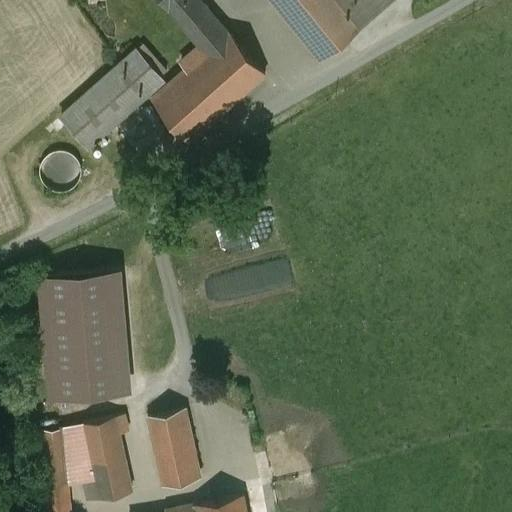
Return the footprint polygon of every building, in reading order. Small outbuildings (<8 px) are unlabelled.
[(222,26),(200,0),(167,0),(165,2),(198,40),(183,53),(189,60),(172,73),(144,39),(64,105),(94,142),(157,90),(192,133),(266,72),(224,22),(222,26)] [(391,0),(276,0),(320,56),(391,0)] [(50,151),(50,169),(79,169),(79,151),(50,151)] [(138,264),(51,269),(58,392),(145,387),(138,264)] [(71,511),(70,478),(64,422),(63,406),(41,408),(49,511),(71,511)] [(200,475),(184,406),(147,414),(162,483),(200,475)] [(85,419),(82,419),(95,473),(84,476),(88,499),(132,489),(118,426),(129,425),(125,411),(114,413),(85,419)] [(82,419),(64,422),(70,478),(84,476),(95,473),(82,419)] [(246,511),(242,492),(165,507),(165,511),(246,511)]
